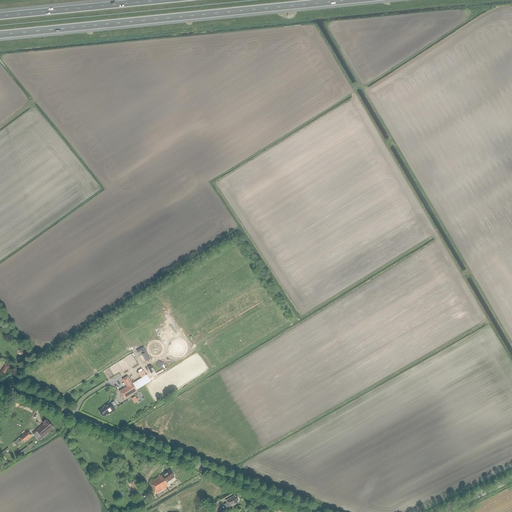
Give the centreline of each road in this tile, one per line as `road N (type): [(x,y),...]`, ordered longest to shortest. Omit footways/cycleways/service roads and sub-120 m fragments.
road 1 (motorway): [(0,35),(353,0)]
road 2 (tertiary): [(315,511),(0,387)]
road 3 (motorway): [(163,0),(0,16)]
